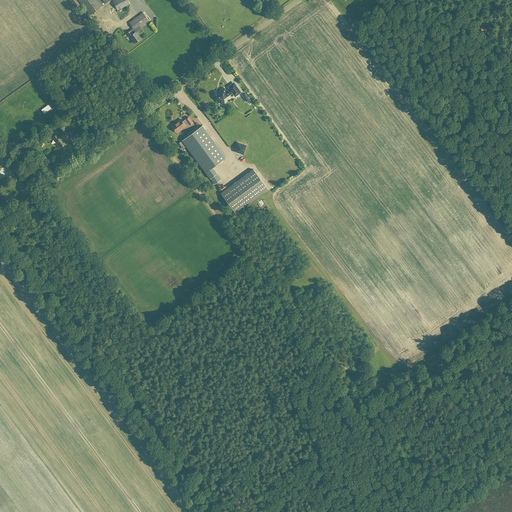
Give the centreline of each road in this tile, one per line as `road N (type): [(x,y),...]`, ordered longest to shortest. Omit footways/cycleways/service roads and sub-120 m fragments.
road 1 (track): [(434,511),(141,114)]
road 2 (tertiary): [(0,217),(299,0)]
road 3 (track): [(216,511),(0,217)]
road 4 (track): [(403,0),(415,85),(511,214)]
road 5 (track): [(370,417),(511,313)]
